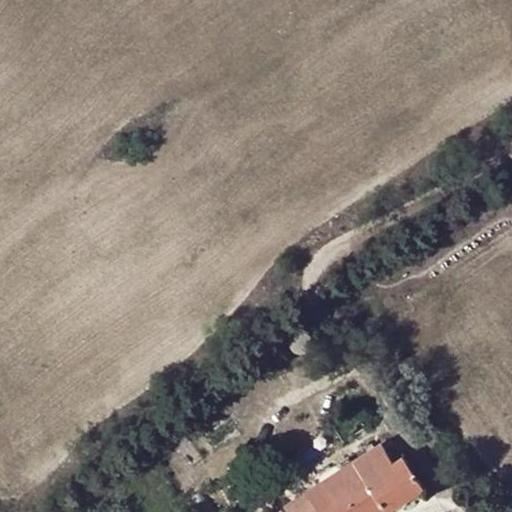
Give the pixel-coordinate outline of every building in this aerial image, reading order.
[(314,342),(314,340),(314,339),(314,337),(313,335),(311,331),(306,328),(303,328),(298,328),(294,331),(292,334),(290,338),(290,341),(291,344),(294,348),(295,349),(297,350),(302,351),(306,351),(310,349),(313,345),(314,342)] [(285,505),(273,511),(383,511),(423,487),(401,453),(392,459),(381,441),(372,447),(355,459),(350,462),(340,468),(285,505)] [(351,455),(355,459),(372,447),(370,444),(366,447),(365,445),(351,455)] [(338,464),(340,468),(350,462),(347,457),(338,464)] [(277,493),(250,511),(251,511),(273,511),(285,505),(277,493)]
